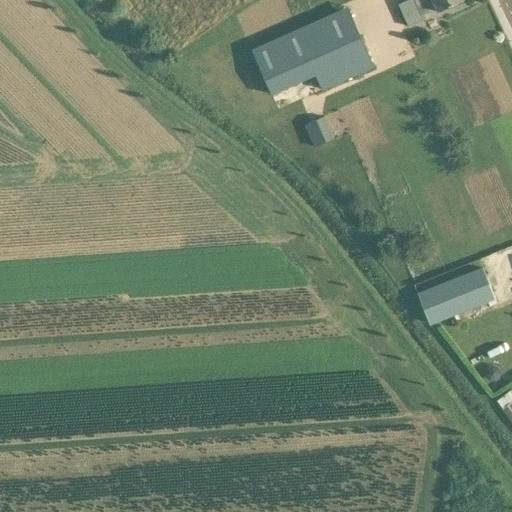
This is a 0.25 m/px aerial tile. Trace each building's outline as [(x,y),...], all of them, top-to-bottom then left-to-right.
[(408,0),(399,5),(409,27),(424,20),(422,16),(438,9),(439,11),(463,0),(408,0)] [(341,12),(252,52),(272,97),(316,77),(322,92),(375,68),(361,37),(354,41),(341,12)] [(324,116),(306,125),(316,147),(334,138),(324,116)] [(482,309),(498,303),(485,269),(419,295),(431,324),(470,309),(481,305),(482,309)] [(502,372),(500,367),(493,365),(488,368),(487,373),(489,378),(495,381),(500,378),(502,372)] [(511,401),(502,409),(511,422),(511,401)]
